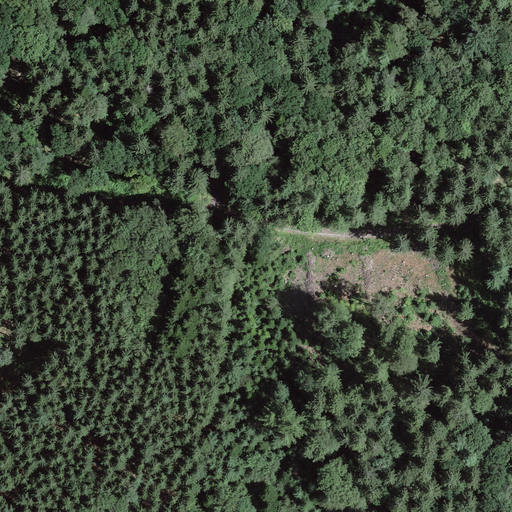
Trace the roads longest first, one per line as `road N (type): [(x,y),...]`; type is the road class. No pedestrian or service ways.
road 1 (track): [(0,182),(229,217),(202,168),(75,71),(50,16),(51,0)]
road 2 (track): [(511,224),(357,234),(229,217)]
